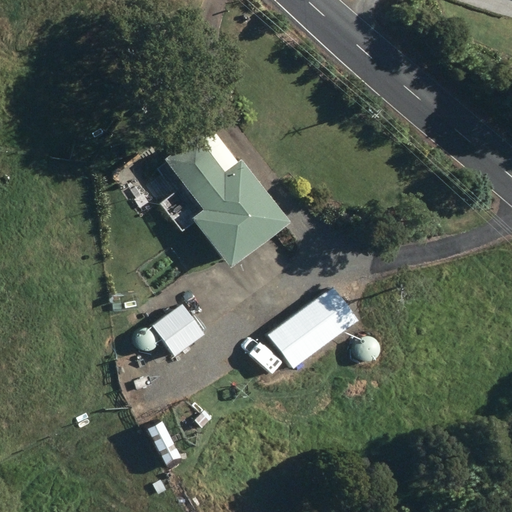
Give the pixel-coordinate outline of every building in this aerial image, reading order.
[(194,214),(183,222),(218,270),(280,225),(234,162),(218,174),(192,138),(157,164),(194,214)] [(265,316),(284,354),(315,339),(296,301),(265,316)] [(174,305),(143,328),(166,359),(198,337),(174,305)] [(422,331),(418,325),(411,330),(415,336),(422,331)] [(223,432),(215,417),(206,423),(214,437),(223,432)] [(151,418),(136,425),(155,462),(170,454),(151,418)]
